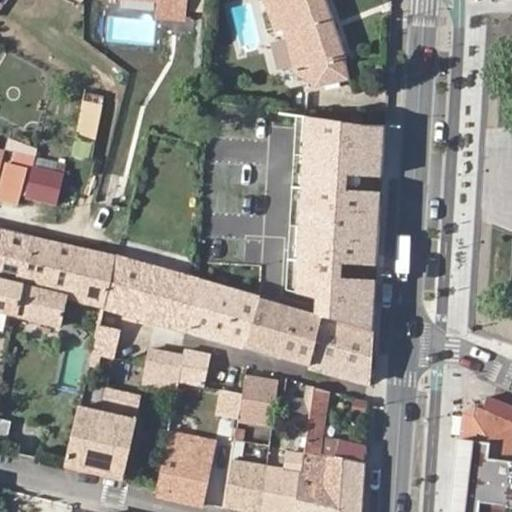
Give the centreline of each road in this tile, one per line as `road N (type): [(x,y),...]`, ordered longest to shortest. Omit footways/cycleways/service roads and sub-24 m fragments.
road 1 (secondary): [(428,0),(407,344)]
road 2 (unknown): [(76,225),(110,86),(90,60),(47,31)]
road 3 (unknown): [(275,279),(76,225)]
road 4 (residential): [(0,466),(182,511)]
road 5 (secondary): [(407,344),(397,511)]
